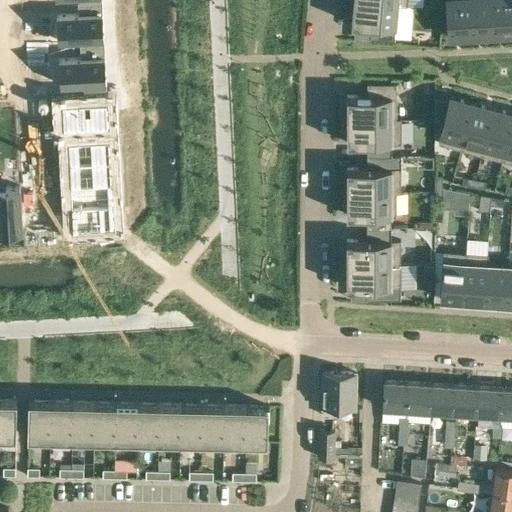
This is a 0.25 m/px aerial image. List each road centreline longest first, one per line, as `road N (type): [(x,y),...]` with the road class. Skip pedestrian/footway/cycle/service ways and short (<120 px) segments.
road 1 (residential): [(318,0),(308,342)]
road 2 (track): [(122,237),(250,333),(308,342)]
road 3 (residential): [(511,356),(308,342)]
road 4 (residential): [(296,511),(308,342)]
